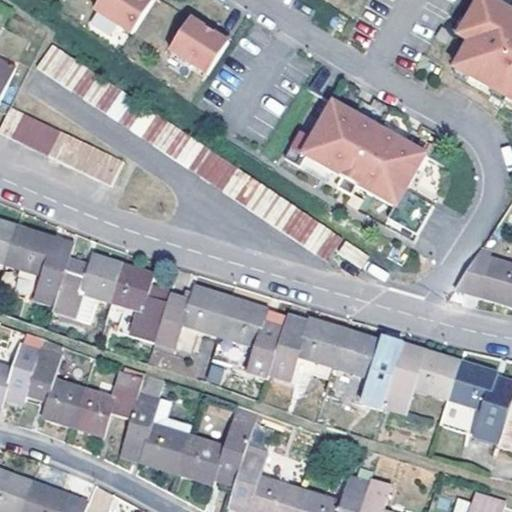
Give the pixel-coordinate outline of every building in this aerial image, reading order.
[(147,0),(94,0),(92,3),(130,27),(147,0)] [(511,6),(500,0),(475,0),(465,17),(476,23),(468,37),(453,63),(511,97),(511,6)] [(167,44),(205,68),(226,36),(203,22),(188,12),(167,44)] [(476,23),(465,17),(458,30),(468,37),(476,23)] [(206,18),(203,22),(226,36),(228,32),(206,18)] [(45,67),(60,46),(49,38),(34,60),(45,67)] [(58,76),(71,53),(60,46),(45,67),(58,76)] [(70,84),(84,61),(71,53),(58,76),(70,84)] [(0,85),(12,60),(0,54),(0,85)] [(80,92),(95,69),(84,61),(70,84),(80,92)] [(92,99),(107,77),(95,69),(80,92),(92,99)] [(103,107),(118,84),(107,77),(92,99),(103,107)] [(118,84),(103,107),(116,115),(131,92),(118,84)] [(142,100),(131,92),(116,115),(127,123),(142,100)] [(355,110),(331,97),(312,133),(298,126),(283,153),(298,161),(304,151),(341,172),(335,183),(349,191),(355,180),(392,202),(386,213),(415,230),(431,201),(404,186),(424,150),(355,110)] [(139,130),(153,107),(142,100),(127,123),(139,130)] [(0,127),(7,131),(19,107),(7,101),(0,116),(0,127)] [(21,138),(32,114),(19,107),(7,131),(20,137),(21,138)] [(151,138),(165,116),(153,107),(139,130),(151,138)] [(32,143),(44,119),(32,114),(21,138),(32,143)] [(162,146),(178,124),(165,116),(151,138),(162,146)] [(44,119),(32,143),(44,150),(57,125),(44,119)] [(174,154),(189,132),(178,124),(162,146),(174,154)] [(57,155),(69,131),(57,125),(44,150),(57,155)] [(69,161),(81,137),(69,131),(57,155),(69,161)] [(186,162),(201,139),(189,132),(174,154),(186,162)] [(82,167),(93,143),(81,137),(69,161),(82,167)] [(197,169),(213,148),(201,139),(186,162),(197,169)] [(96,173),(106,150),(93,143),(82,167),(96,173)] [(210,177),(225,155),(213,148),(197,169),(210,177)] [(106,150),(96,173),(109,180),(119,156),(106,150)] [(221,184),(237,163),(225,155),(210,177),(221,184)] [(232,193),(248,170),(237,163),(221,184),(232,193)] [(245,200),(260,177),(248,170),(232,193),(245,200)] [(260,177),(245,200),(256,208),(271,185),(260,177)] [(267,215),(282,193),(271,185),(256,208),(267,215)] [(278,223),(294,201),(282,193),(267,215),(278,223)] [(290,231),(306,209),(294,201),(278,223),(290,231)] [(302,238),(318,217),(306,209),(290,231),(302,238)] [(0,257),(2,258),(14,219),(0,215),(0,257)] [(314,246),(330,224),(318,217),(302,238),(314,246)] [(2,258),(0,263),(0,284),(51,300),(66,251),(47,246),(52,231),(14,219),(2,258)] [(325,254),(339,232),(330,224),(314,246),(325,254)] [(66,251),(70,237),(52,231),(47,246),(66,251)] [(343,235),(336,247),(358,262),(365,249),(343,235)] [(86,256),(66,251),(51,300),(49,306),(86,317),(94,293),(108,296),(120,258),(88,248),(86,256)] [(511,259),(477,248),(455,281),(511,299),(511,259)] [(114,325),(152,337),(165,296),(144,290),(146,283),(150,267),(120,258),(108,296),(122,301),(114,325)] [(175,291),(167,288),(165,296),(152,337),(186,347),(195,324),(215,330),(227,291),(192,281),(191,284),(187,295),(175,291)] [(175,291),(187,295),(191,284),(178,281),(175,291)] [(165,296),(167,288),(146,283),(144,290),(165,296)] [(215,330),(208,354),(215,357),(264,371),(265,369),(279,321),(258,316),(261,308),(262,302),(227,291),(215,330)] [(305,311),(284,305),(281,313),(280,320),(300,325),(305,311)] [(280,320),(281,313),(261,308),(258,316),(279,321),(280,320)] [(300,325),(279,321),(265,369),(303,380),(306,373),(324,378),(325,377),(329,362),(341,324),(341,322),(305,311),(300,325)] [(341,324),(329,362),(365,373),(377,335),(341,324)] [(398,342),(377,335),(365,373),(356,405),(376,411),(380,400),(394,354),(395,351),(398,342)] [(420,344),(399,337),(398,342),(395,351),(415,358),(420,344)] [(43,347),(28,341),(26,353),(23,351),(13,376),(0,372),(0,413),(1,414),(4,408),(7,400),(25,406),(28,394),(43,347)] [(399,406),(409,382),(411,382),(444,392),(456,355),(420,344),(415,358),(395,351),(394,354),(380,400),(386,402),(399,406)] [(61,352),(43,347),(28,394),(48,401),(45,413),(41,423),(74,432),(85,395),(54,386),(61,363),(59,361),(61,352)] [(208,354),(202,375),(209,376),(215,357),(208,354)] [(444,392),(443,397),(436,419),(493,436),(499,418),(508,386),(489,381),(494,366),(456,355),(444,392)] [(511,372),(511,371),(494,366),(489,381),(508,386),(511,372)] [(115,404),(85,395),(74,432),(104,441),(111,422),(129,428),(143,385),(124,380),(115,404)] [(129,428),(119,461),(145,469),(176,479),(188,441),(151,430),(159,405),(156,404),(161,390),(143,385),(129,428)] [(28,394),(25,406),(45,413),(48,401),(28,394)] [(4,408),(22,413),(25,406),(7,400),(4,408)] [(188,441),(190,432),(165,424),(169,408),(159,405),(151,430),(188,441)] [(257,418),(238,411),(225,452),(188,441),(176,479),(214,489),(217,478),(237,483),(253,435),(257,418)] [(503,421),(511,424),(511,417),(505,415),(503,421)] [(511,424),(503,421),(501,429),(511,431),(511,424)] [(497,442),(511,445),(511,431),(501,429),(497,442)] [(233,496),(229,508),(241,511),(296,511),(301,496),(260,483),(267,460),(265,457),(270,440),(253,435),(237,483),(233,496)] [(0,507),(13,511),(15,511),(29,476),(0,465),(0,507)] [(78,511),(79,511),(84,497),(55,486),(29,476),(15,511),(78,511)] [(214,489),(233,496),(237,483),(217,478),(214,489)] [(361,511),(369,490),(349,484),(341,508),(301,496),(296,511),(361,511)] [(369,490),(361,511),(383,511),(389,492),(370,485),(369,490)] [(507,511),(508,509),(479,500),(475,511),(474,511),(507,511)]
